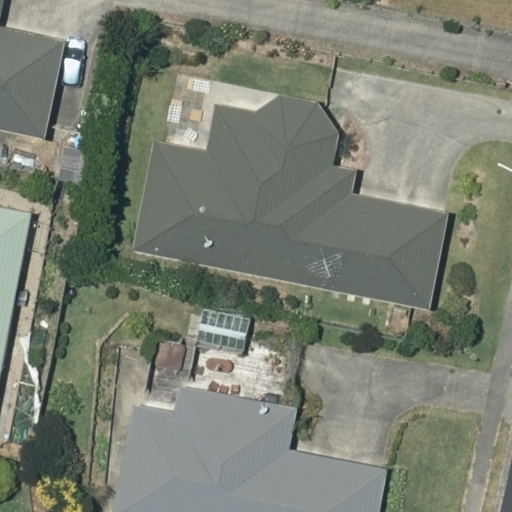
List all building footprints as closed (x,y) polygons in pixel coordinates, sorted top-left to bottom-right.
[(0,0),(0,120),(59,133),(81,34),(10,18),(14,0),(0,0)] [(169,137),(148,246),(444,302),(463,208),(365,190),(370,163),(348,159),(354,126),(334,97),(296,89),(272,105),(230,97),(220,147),(169,137)] [(136,105),(131,135),(158,140),(162,109),(136,105)] [(79,142),(74,175),(96,179),(101,146),(79,142)] [(0,429),(4,430),(48,206),(0,196),(0,429)] [(206,338),(254,348),(261,313),(213,303),(206,338)] [(127,510),(135,511),(393,511),(403,462),(303,442),(310,401),(194,379),(189,405),(149,398),(127,510)]
